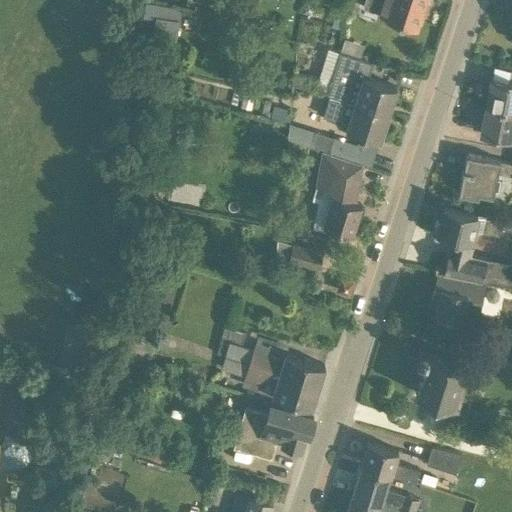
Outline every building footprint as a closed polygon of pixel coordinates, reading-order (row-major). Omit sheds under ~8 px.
[(365,0),(363,7),(380,12),(379,16),(416,28),(424,1),(429,3),(430,0),(365,0)] [(359,56),(364,44),(345,37),(341,50),(359,56)] [(397,88),(378,81),(368,78),(373,64),(328,50),(315,92),(330,96),(354,104),(388,115),(397,88)] [(293,84),(308,88),(312,76),(297,73),(293,84)] [(491,78),(486,106),(511,110),(511,76),(511,82),(491,78)] [(388,115),(354,104),(330,96),(324,117),(339,121),(337,128),(379,141),(384,125),(385,125),(386,124),(386,123),(385,123),(387,117),(388,117),(388,116),(388,115)] [(511,110),(486,106),(480,133),(510,139),(510,138),(511,138),(511,110)] [(309,147),(333,154),(361,164),(371,167),(376,151),(315,131),(309,147)] [(354,202),(361,164),(333,154),(328,186),(316,184),(313,196),(319,198),(312,228),(329,233),(331,227),(352,234),(361,204),(354,202)] [(511,163),(500,161),(500,160),(484,157),(484,158),(466,154),(463,169),(462,169),(462,173),(458,193),(476,197),(477,193),(492,196),(497,174),(511,176),(511,163)] [(451,237),(443,273),(484,282),(511,288),(511,264),(486,259),(474,256),(475,247),(476,247),(479,232),(510,239),(511,229),(511,221),(483,215),(483,216),(444,206),(441,219),(440,218),(440,219),(436,220),(434,228),(437,231),(436,234),(451,237)] [(288,260),(318,269),(323,252),(293,244),(288,260)] [(165,256),(156,254),(146,295),(171,302),(175,286),(169,285),(175,261),(165,258),(165,256)] [(443,273),(437,272),(433,288),(439,289),(433,317),(464,323),(466,314),(477,316),(484,282),(443,273)] [(338,290),(348,293),(351,282),(342,279),(338,290)] [(82,361),(86,321),(66,319),(62,359),(82,361)] [(245,332),(224,325),(221,337),(242,343),(245,332)] [(229,344),(225,357),(319,384),(325,366),(303,358),(302,360),(285,354),(283,361),(229,344)] [(469,364),(450,358),(421,348),(418,350),(416,357),(417,360),(425,362),(415,393),(456,406),(469,364)] [(221,369),(244,377),(261,382),(258,390),(311,407),(319,384),(225,357),(221,369)] [(261,454),(268,435),(283,440),(282,443),(301,449),(306,433),(307,433),(313,414),(271,400),(267,411),(247,405),(233,445),(261,454)] [(360,466),(361,466),(389,475),(390,475),(414,482),(418,470),(394,462),(398,451),(368,441),(360,466)] [(461,454),(432,447),(426,464),(455,472),(461,454)] [(352,494),(380,503),(408,511),(414,511),(419,499),(385,489),(389,475),(361,466),(352,494)] [(270,511),(273,502),(236,492),(229,511),(270,511)] [(408,511),(380,503),(352,494),(346,511),(408,511)]
